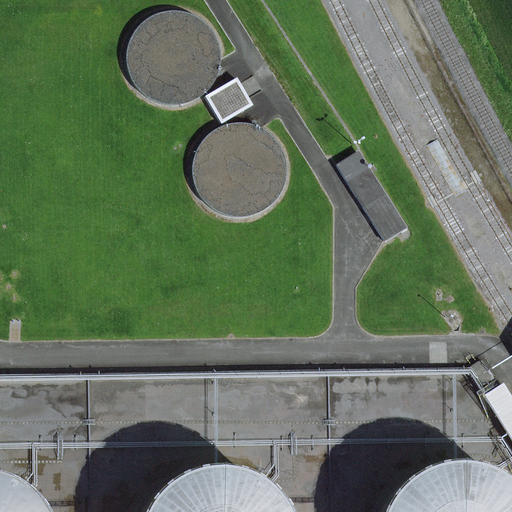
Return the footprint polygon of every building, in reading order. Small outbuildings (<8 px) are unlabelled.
[(203,94),(213,81),(217,66),(217,51),(211,36),(200,24),(187,16),(171,14),(156,16),(143,23),(132,34),(126,48),(125,63),(128,77),(136,90),(147,100),(161,105),(176,106),(190,103),(203,94)] [(234,82),(204,97),(217,123),(248,108),(234,82)] [(284,177),(284,162),(278,148),(269,136),(256,128),(241,124),(226,126),(212,132),(200,142),(193,156),(191,172),(194,187),(201,200),(213,211),(228,216),(243,217),(258,213),(271,204),(280,192),(284,177)] [(357,153),(335,166),(381,243),(402,230),(357,153)] [(451,477),(425,477),(400,486),(380,502),(373,511),(504,511),(497,501),(477,485),(451,477)] [(207,481),(181,481),(156,490),(136,506),(132,511),(257,511),(253,506),(232,489),(207,481)] [(0,511),(17,511),(15,509),(0,496),(0,511)]
